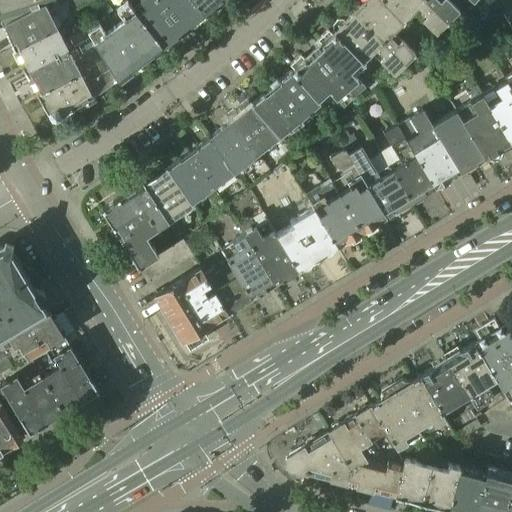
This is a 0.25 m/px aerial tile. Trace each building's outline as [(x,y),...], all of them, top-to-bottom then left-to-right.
[(0,0),(0,16),(1,20),(38,0),(0,0)] [(8,36),(14,48),(57,25),(74,15),(78,13),(75,8),(90,0),(48,0),(2,23),(8,36)] [(134,10),(161,45),(163,44),(167,48),(179,39),(175,34),(182,28),(159,0),(141,0),(143,3),(134,10)] [(159,0),(182,28),(190,22),(194,27),(206,17),(202,12),(203,11),(193,0),(159,0)] [(193,0),(203,11),(215,0),(193,0)] [(362,0),(363,0),(354,9),(405,62),(416,52),(401,37),(399,39),(400,40),(398,42),(390,34),(403,22),(405,21),(383,0),(362,0)] [(383,0),(405,21),(410,17),(408,15),(413,11),(436,33),(445,24),(453,33),(457,30),(426,0),(383,0)] [(426,0),(457,30),(461,27),(452,17),(459,9),(449,0),(426,0)] [(116,23),(142,59),(161,45),(134,10),(127,1),(116,9),(123,18),(116,23)] [(333,22),(334,27),(335,28),(333,29),(364,61),(366,59),(365,59),(370,54),(377,61),(380,60),(393,74),(405,62),(354,9),(344,18),(342,17),(338,17),(333,22)] [(74,15),(57,25),(14,48),(20,61),(25,71),(75,44),(90,35),(87,30),(84,26),(81,28),(74,15)] [(105,57),(118,77),(142,59),(116,23),(104,32),(98,23),(87,30),(90,35),(105,57)] [(320,41),(312,48),(354,95),(365,84),(354,72),(365,62),(364,61),(333,29),(331,31),(328,27),(317,37),(320,41)] [(90,35),(75,44),(25,71),(32,84),(37,93),(38,94),(105,57),(90,35)] [(291,68),(319,100),(321,103),(332,92),(344,104),(354,95),(312,48),(304,56),(300,52),(289,62),(293,66),(291,68)] [(57,116),(75,106),(78,112),(91,104),(89,102),(96,98),(93,94),(118,77),(105,57),(38,94),(50,115),(57,116)] [(311,107),(319,100),(291,68),(272,84),(302,120),(311,112),(310,110),(312,109),(311,107)] [(484,156),(486,155),(489,159),(490,160),(491,160),(492,160),(493,160),(501,155),(502,155),(502,154),(502,153),(502,152),(500,147),(510,141),(487,103),(481,93),(467,70),(462,73),(472,90),(467,93),(475,108),(461,117),(484,156)] [(487,103),(510,141),(511,139),(511,89),(506,79),(495,85),(481,93),(487,103)] [(272,84),(252,101),(280,134),(288,126),(290,127),(292,126),(294,128),(302,120),(272,84)] [(257,151),(280,134),(252,101),(232,118),(257,151)] [(450,176),(461,170),(432,123),(423,108),(398,124),(435,186),(436,185),(437,186),(442,188),(450,183),(451,177),(450,176)] [(461,170),(462,169),(468,172),(475,168),(476,161),(484,156),(461,117),(455,108),(432,123),(461,170)] [(233,170),(257,151),(232,118),(209,135),(233,170)] [(410,201),(413,199),(417,201),(423,198),(424,192),(435,186),(398,124),(384,132),(402,163),(391,169),(410,201)] [(209,135),(188,150),(214,185),(233,170),(209,135)] [(402,210),(408,207),(408,202),(410,201),(391,169),(380,176),(361,145),(348,153),(385,216),(398,209),(402,210)] [(362,230),(364,229),(370,233),(377,228),(375,222),(385,216),(348,153),(344,147),(330,156),(339,170),(341,168),(345,174),(333,182),(362,230)] [(188,150),(168,165),(193,201),(214,185),(188,150)] [(193,201),(168,165),(165,167),(161,166),(156,170),(156,173),(144,181),(169,221),(182,239),(184,238),(189,235),(177,215),(195,203),(193,201)] [(306,193),(308,195),(337,245),(348,239),(354,242),(360,238),(359,232),(362,230),(333,182),(331,178),(306,193)] [(102,207),(114,227),(146,208),(159,228),(169,221),(144,181),(143,180),(110,202),(102,207)] [(298,268),(301,266),(302,267),(304,268),(305,268),(307,268),(308,267),(310,266),(311,265),(312,264),(313,262),(313,261),(313,259),(323,253),(325,254),(326,254),(328,254),(330,254),(331,253),(333,252),(334,251),(335,250),(335,248),(336,246),(337,245),(308,195),(302,198),(308,208),(290,219),(292,223),(277,232),(298,268)] [(138,266),(160,253),(148,235),(159,228),(146,208),(114,227),(138,266)] [(242,228),(275,282),(298,268),(277,232),(269,219),(257,226),(252,218),(241,225),(242,228)] [(252,296),(275,282),(242,228),(238,230),(242,235),(222,247),(223,249),(252,296)] [(160,253),(138,266),(147,281),(193,253),(184,238),(182,239),(160,253)] [(19,252),(13,243),(4,245),(0,246),(0,304),(1,304),(2,306),(33,286),(28,277),(29,277),(29,272),(26,267),(23,265),(21,266),(16,258),(19,252)] [(223,249),(199,263),(201,266),(206,274),(228,310),(252,296),(223,249)] [(213,319),(228,310),(206,274),(201,266),(155,293),(183,339),(184,338),(189,346),(208,335),(203,326),(213,320),(213,319)] [(1,304),(0,304),(0,338),(48,310),(33,286),(2,306),(1,304)] [(63,335),(48,310),(0,338),(0,348),(11,367),(48,344),(63,335)] [(511,333),(505,322),(475,341),(495,376),(511,405),(511,333)] [(97,390),(72,350),(63,335),(48,344),(57,359),(81,399),(97,390)] [(485,383),(495,376),(475,341),(460,349),(458,346),(444,354),(447,359),(467,394),(476,409),(493,398),(485,383)] [(39,370),(63,410),(81,399),(57,359),(39,370)] [(444,408),(467,394),(447,359),(418,375),(446,420),(450,417),(444,408)] [(20,382),(44,422),(63,410),(39,370),(20,382)] [(23,421),(29,431),(44,422),(20,382),(15,374),(0,383),(8,397),(5,399),(19,422),(23,421)] [(379,399),(370,404),(396,446),(425,428),(432,440),(435,442),(445,435),(447,438),(435,446),(449,449),(452,449),(452,450),(462,453),(463,448),(446,420),(418,375),(408,381),(404,380),(382,393),(379,399)] [(0,449),(22,435),(0,398),(0,449)] [(330,428),(328,430),(351,467),(347,481),(357,484),(359,488),(360,488),(366,490),(369,487),(393,493),(401,461),(381,456),(396,446),(370,404),(368,405),(363,405),(358,408),(357,412),(341,422),(336,421),(331,424),(330,428)] [(287,465),(333,478),(334,481),(340,483),(343,480),(347,481),(351,467),(328,430),(316,437),(312,436),(306,439),(306,444),(286,455),(287,465)] [(402,458),(401,461),(393,493),(406,496),(409,501),(420,504),(431,462),(406,456),(402,458)] [(434,504),(448,507),(458,469),(459,465),(447,462),(446,466),(431,462),(420,504),(429,506),(434,504)] [(504,511),(511,479),(511,474),(486,468),(484,476),(474,511),(504,511)] [(474,511),(484,476),(458,469),(448,507),(449,507),(451,511),(460,511),(462,511),(466,511),(474,511)]
